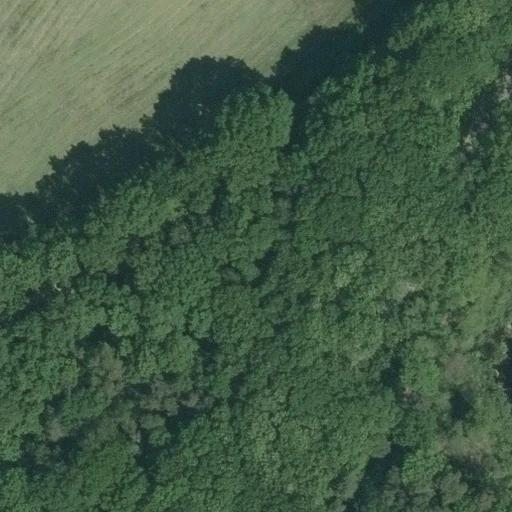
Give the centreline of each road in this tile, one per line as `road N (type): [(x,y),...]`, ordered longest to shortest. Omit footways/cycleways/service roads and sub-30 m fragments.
road 1 (track): [(446,0),(205,207),(0,316)]
road 2 (tertiary): [(284,511),(511,79)]
